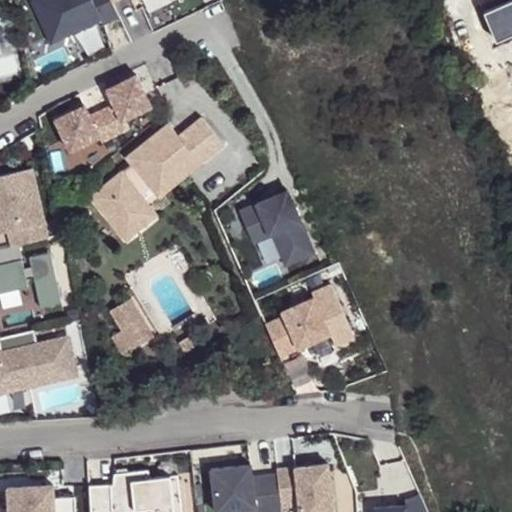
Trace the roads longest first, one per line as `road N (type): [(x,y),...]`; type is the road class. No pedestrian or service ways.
road 1 (residential): [(0,444),(319,406)]
road 2 (residential): [(0,128),(88,74),(211,24)]
